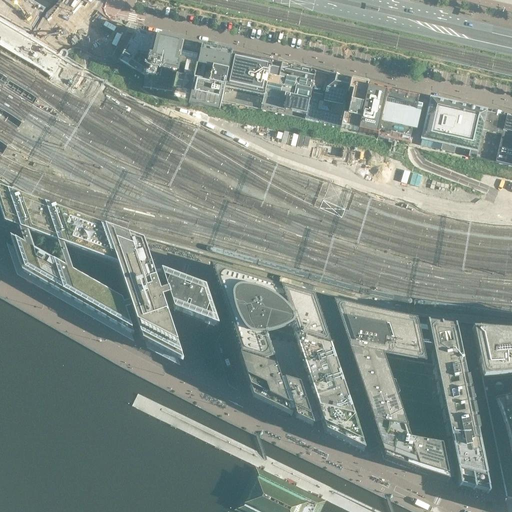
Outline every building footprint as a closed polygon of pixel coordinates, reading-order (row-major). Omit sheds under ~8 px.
[(134,36),(119,61),(121,63),(145,78),(146,78),(154,37),(152,36),(152,37),(145,35),(144,35),(142,34),(139,34),(139,33),(138,32),(133,34),(134,35),(134,36)] [(145,78),(144,88),(172,92),(172,90),(183,43),(154,37),(146,78),(145,78)] [(183,43),(172,90),(190,93),(200,47),(186,44),(183,43)] [(190,93),(189,95),(190,95),(222,102),(232,54),(231,54),(230,54),(201,47),(200,47),(190,93)] [(232,54),(222,102),(260,110),(271,63),(270,63),(265,62),(264,62),(251,59),(238,56),(232,54)] [(271,63),(260,110),(304,119),(315,73),(309,72),(310,70),(300,68),(300,70),(286,67),(286,65),(276,63),(276,64),(271,63)] [(315,73),(304,119),(318,123),(321,111),(323,102),(328,76),(315,73)] [(321,111),(318,123),(340,128),(350,81),(340,79),(341,79),(328,76),(323,102),(331,104),(329,113),(321,111)] [(350,81),(340,128),(357,132),(377,136),(387,89),(375,87),(371,86),(367,85),(367,84),(351,80),(350,82),(350,81)] [(387,89),(377,136),(408,143),(411,130),(415,131),(420,109),(416,108),(418,97),(418,96),(387,89)] [(475,158),(486,112),(430,99),(429,99),(419,146),(453,153),(454,148),(469,151),(468,157),(475,158)] [(501,134),(506,116),(486,112),(475,158),(495,163),(501,134)] [(511,117),(506,116),(501,134),(495,163),(511,166),(511,117)] [(26,200),(0,244),(0,297),(94,352),(107,359),(155,384),(224,420),(230,423),(336,474),(363,487),(379,495),(413,511),(511,511),(511,326),(506,326),(486,325),(459,322),(442,320),(420,316),(380,309),(372,304),(362,300),(343,294),(335,291),(334,291),(324,288),(314,286),(305,283),(286,278),(251,269),(207,257),(153,242),(102,228),(26,200)] [(235,511),(320,511),(325,504),(325,503),(325,502),(322,501),(295,488),(286,483),(259,470),(256,469),(255,469),(235,511)]
